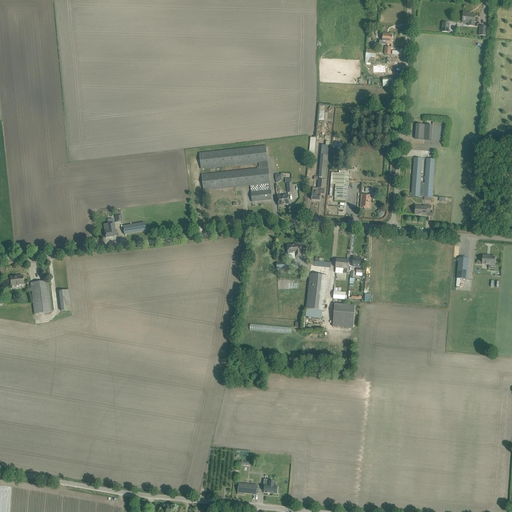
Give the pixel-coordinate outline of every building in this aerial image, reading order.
[(469,13),(463,13),(462,23),(468,23),(468,26),(474,27),(474,21),(475,21),(475,15),(469,14),(469,13)] [(442,23),(442,32),(449,33),(450,23),(442,23)] [(479,36),(487,36),(488,27),(480,27),(479,36)] [(383,41),(382,44),(386,44),(387,44),(391,44),(392,35),(383,34),(382,41),(383,41)] [(365,63),(375,63),(376,50),(366,49),(365,63)] [(373,74),(385,74),(385,66),(373,66),(373,74)] [(415,139),(431,140),(432,125),(416,124),(415,139)] [(201,175),(203,191),(250,186),(252,197),(252,202),(272,200),(272,195),(266,145),(199,153),(201,170),(259,163),(259,168),(201,175)] [(416,197),(432,198),(435,159),(426,159),(424,192),(420,192),(421,184),(422,159),(414,158),(411,196),(416,197)] [(299,177),(307,178),(309,161),(301,160),(299,177)] [(336,181),(348,182),(349,174),(336,173),(336,181)] [(320,201),(321,188),(325,188),(325,183),(326,181),(319,180),(319,188),(313,188),(312,200),(320,201)] [(333,180),(332,197),(347,199),(348,182),(336,181),(333,180)] [(284,205),(289,204),(288,195),(278,196),(279,206),(284,206),(284,205)] [(371,196),(366,195),(362,195),(361,206),(364,207),(364,208),(370,208),(371,196)] [(430,212),(431,207),(431,206),(424,206),(424,207),(416,206),(415,215),(426,215),(427,211),(430,212)] [(383,209),(381,211),(379,209),(376,213),(380,217),(384,214),(383,213),(385,211),(383,209)] [(108,220),(109,223),(103,224),(106,239),(117,237),(115,223),(114,219),(113,219),(109,219),(108,220)] [(123,226),(123,229),(124,234),(146,231),(144,222),(123,226)] [(298,245),(288,245),(288,253),(295,253),(295,258),(302,257),(301,251),(298,251),(298,245)] [(495,257),(483,256),(482,265),(495,266),(495,257)] [(362,258),(354,257),(353,262),(353,266),(361,267),(361,263),(362,258)] [(469,259),(459,258),(457,278),(460,278),(467,279),(469,259)] [(337,259),(336,264),(336,268),(344,268),(343,274),(347,274),(348,269),(348,265),(349,261),(344,260),(344,261),(337,260),(337,259)] [(328,276),(310,274),(306,309),(324,311),(328,276)] [(22,276),(10,277),(10,282),(11,286),(24,284),(23,280),(22,276)] [(34,314),(51,312),(47,281),(30,283),(34,314)] [(337,303),(344,303),(344,300),(345,300),(346,289),(334,288),(333,299),(337,299),(337,303)] [(59,290),(61,310),(71,310),(69,290),(59,290)] [(335,304),(333,321),(354,323),(355,306),(335,304)] [(462,330),(461,344),(511,348),(511,334),(465,330),(465,322),(511,326),(511,309),(488,307),(488,305),(483,304),(483,307),(464,305),(463,322),(462,330)] [(269,480),(264,480),(264,485),(265,485),(264,491),(277,493),(277,487),(274,486),(274,482),(269,481),(269,480)] [(238,492),(238,494),(244,495),(244,493),(256,494),(257,486),(239,484),(238,492)]
